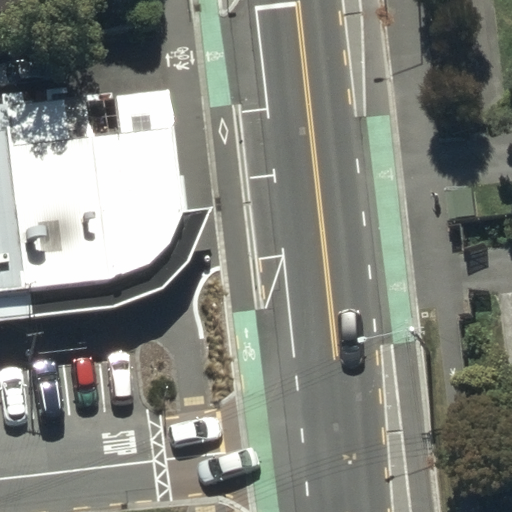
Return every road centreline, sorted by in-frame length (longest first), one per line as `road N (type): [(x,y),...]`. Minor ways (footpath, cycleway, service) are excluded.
road 1 (tertiary): [(343,441),(297,0)]
road 2 (residential): [(0,478),(343,441)]
